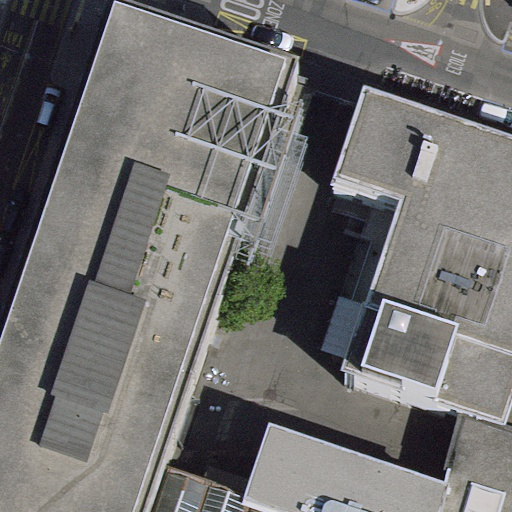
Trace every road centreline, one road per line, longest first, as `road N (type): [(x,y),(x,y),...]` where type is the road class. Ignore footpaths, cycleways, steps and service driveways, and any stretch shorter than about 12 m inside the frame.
road 1 (residential): [(259,0),(437,60)]
road 2 (residential): [(0,131),(43,0)]
